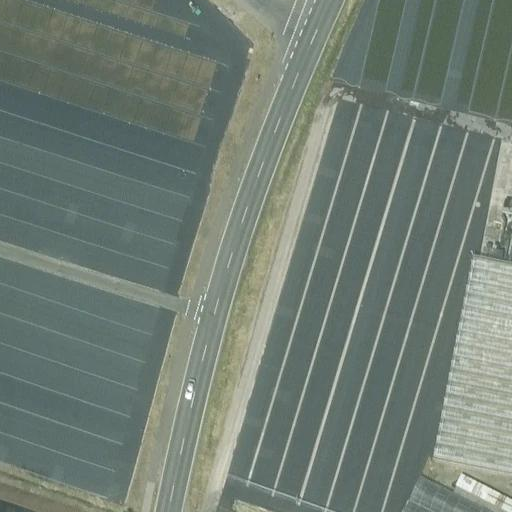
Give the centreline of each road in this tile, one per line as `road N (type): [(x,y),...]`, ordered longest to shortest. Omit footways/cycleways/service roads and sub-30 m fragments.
road 1 (track): [(209,511),(334,93),(511,136)]
road 2 (secondary): [(171,511),(214,318),(314,37)]
road 3 (track): [(0,251),(214,318)]
